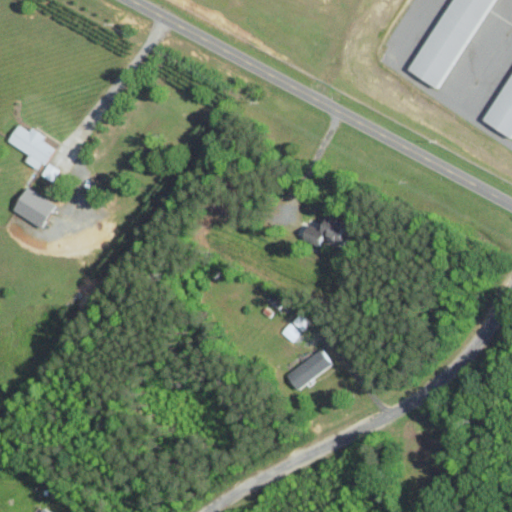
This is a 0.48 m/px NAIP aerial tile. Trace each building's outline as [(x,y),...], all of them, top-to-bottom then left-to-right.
[(452,0),(494,0),(436,88),(407,69),(452,0)] [(511,73),(511,136),(483,117),(511,73)] [(34,127),(32,130),(21,124),(11,141),(32,153),(27,161),(44,170),(57,147),(44,140),(47,135),(34,127)] [(54,180),(60,169),(48,161),(41,172),(54,180)] [(46,228),(60,204),(30,187),(17,211),(46,228)] [(320,228),(312,224),(304,239),(323,248),(326,240),(344,248),(357,220),(329,208),(320,228)] [(293,322),(303,331),(312,321),(302,312),(293,322)] [(292,341),(301,332),(291,322),(282,332),(292,341)] [(336,364),(326,348),(290,370),(300,387),(336,364)]
